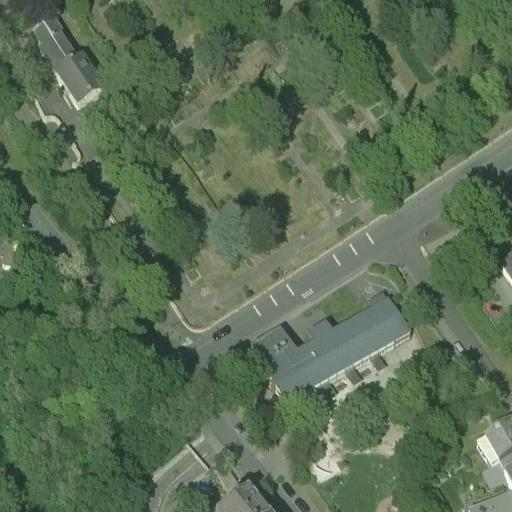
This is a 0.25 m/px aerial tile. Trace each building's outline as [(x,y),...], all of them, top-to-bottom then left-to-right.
[(58,92),(80,78),(54,38),(34,51),(42,63),(40,64),(58,92)] [(101,109),(82,79),(83,79),(81,77),(80,78),(58,92),(56,93),(58,95),(77,125),(78,127),(80,126),(80,125),(101,112),(103,111),(102,109),(101,109)] [(511,236),(508,239),(511,245),(511,272),(502,278),(511,292),(511,236)] [(410,343),(387,310),(332,348),(325,339),(307,351),(314,361),(296,373),(279,348),(250,368),(267,393),(263,395),(286,428),(410,343)] [(484,457),(498,482),(511,469),(511,441),(509,436),(484,457)] [(502,494),(511,488),(511,469),(498,482),(497,482),(502,494)] [(496,504),(505,499),(502,494),(497,482),(488,490),(496,504)] [(511,506),(511,488),(502,494),(505,499),(510,508),(511,506)]
